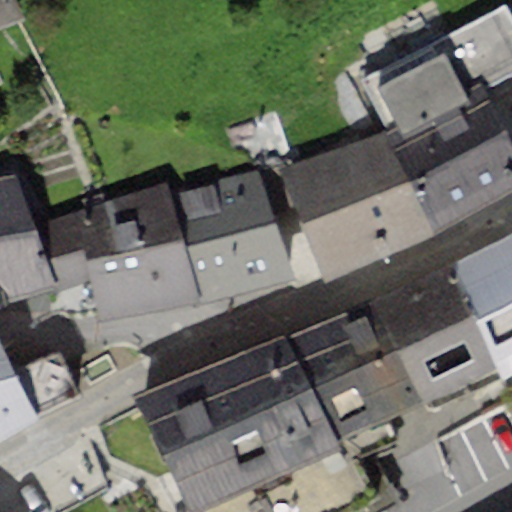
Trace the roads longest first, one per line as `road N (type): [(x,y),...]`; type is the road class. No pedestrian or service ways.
road 1 (residential): [(183,343),(358,280),(511,203)]
road 2 (residential): [(0,454),(183,343)]
road 3 (residential): [(0,318),(117,323),(183,343)]
